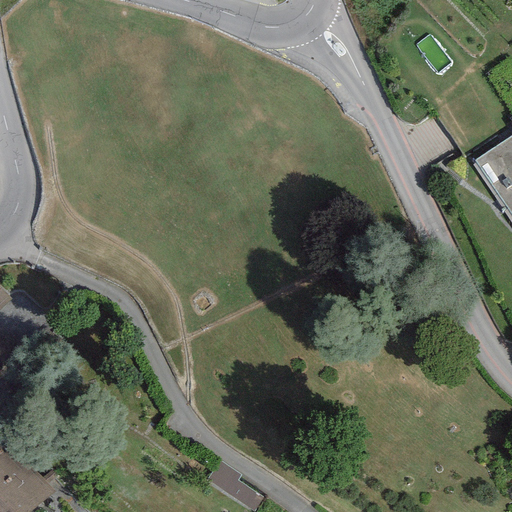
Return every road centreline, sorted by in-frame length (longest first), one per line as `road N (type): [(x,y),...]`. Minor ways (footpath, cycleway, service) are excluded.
road 1 (unclassified): [(511,371),(497,358),(382,118),(320,23)]
road 2 (tertiary): [(165,0),(293,33),(320,23)]
road 3 (tertiary): [(0,252),(13,248),(20,220),(0,111)]
